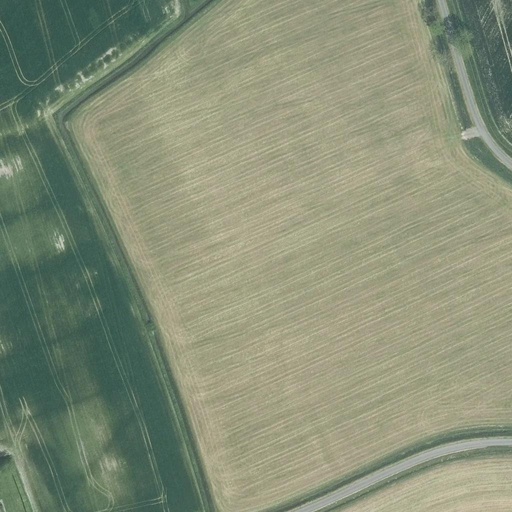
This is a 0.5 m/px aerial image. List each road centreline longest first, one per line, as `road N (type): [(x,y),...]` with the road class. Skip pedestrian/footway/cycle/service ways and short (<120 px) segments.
road 1 (unclassified): [(299,511),(446,448),(511,441)]
road 2 (unclassified): [(511,164),(479,125),(441,0)]
